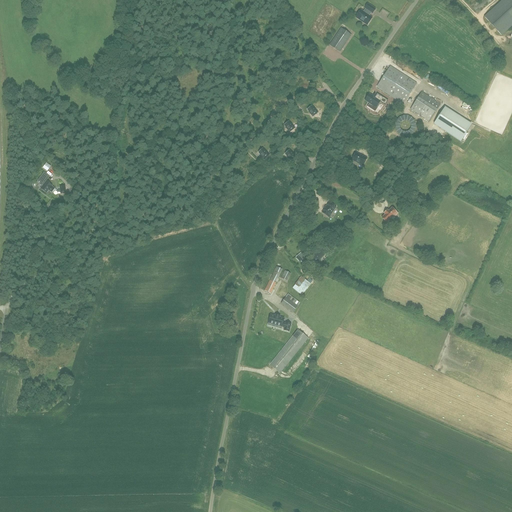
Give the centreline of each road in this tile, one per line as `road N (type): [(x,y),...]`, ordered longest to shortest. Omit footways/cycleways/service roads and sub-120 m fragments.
road 1 (unclassified): [(212,511),(261,265),(347,99),(417,0)]
road 2 (track): [(237,366),(72,366),(0,357)]
road 3 (track): [(139,0),(120,206)]
road 4 (track): [(230,136),(144,186),(99,225)]
road 5 (track): [(248,0),(230,136)]
road 6 (track): [(244,145),(277,105),(301,94),(326,89),(343,107)]
road 7 (track): [(6,308),(19,288),(99,225)]
